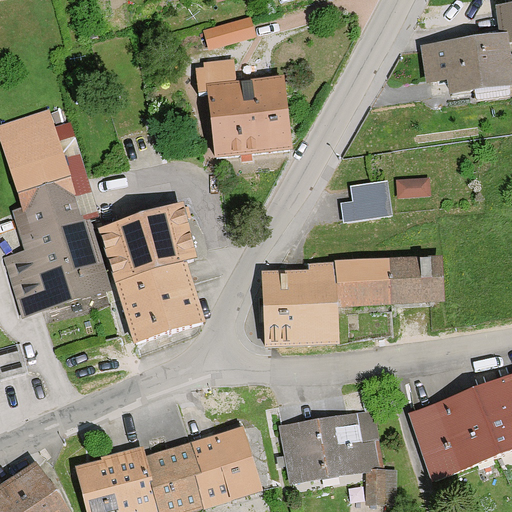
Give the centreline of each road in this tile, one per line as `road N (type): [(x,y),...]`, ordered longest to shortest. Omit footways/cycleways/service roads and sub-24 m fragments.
road 1 (residential): [(397,0),(261,238),(212,369)]
road 2 (residential): [(212,369),(371,366),(511,342)]
road 3 (residential): [(212,369),(153,382),(0,446)]
